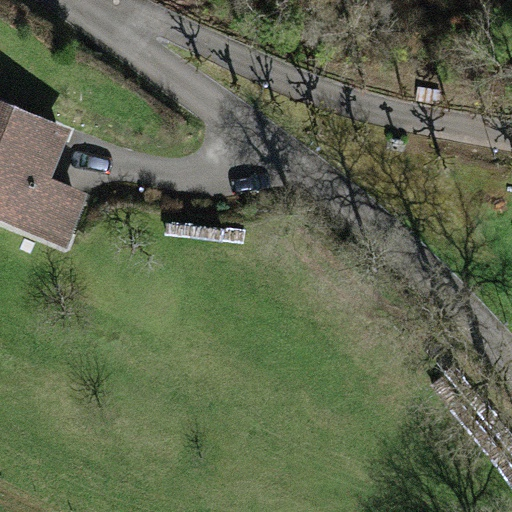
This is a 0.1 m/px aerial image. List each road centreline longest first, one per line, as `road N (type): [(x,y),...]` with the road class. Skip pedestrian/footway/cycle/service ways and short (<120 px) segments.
road 1 (residential): [(94,18),(365,218),(511,363)]
road 2 (residential): [(94,18),(147,18),(325,92),(432,123),(511,135)]
